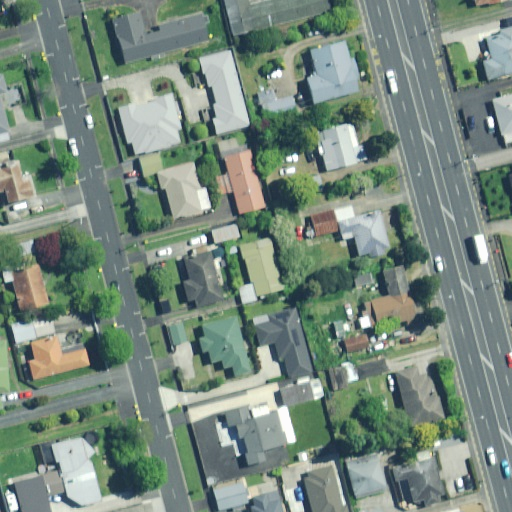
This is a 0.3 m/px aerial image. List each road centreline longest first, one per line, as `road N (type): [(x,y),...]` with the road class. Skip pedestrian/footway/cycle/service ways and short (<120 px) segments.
road 1 (residential): [(179,511),(46,0)]
road 2 (secondary): [(511,456),(389,0)]
